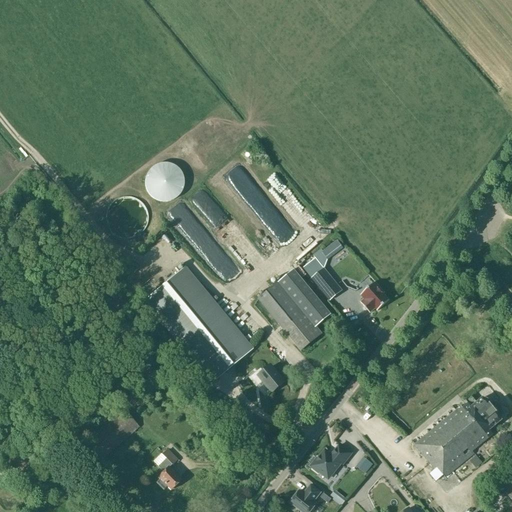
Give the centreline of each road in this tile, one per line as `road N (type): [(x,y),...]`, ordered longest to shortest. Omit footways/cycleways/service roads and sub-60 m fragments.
road 1 (unclassified): [(332,411),(437,283),(511,169)]
road 2 (unknown): [(332,411),(237,300),(240,288),(303,239)]
road 3 (unclassified): [(252,511),(332,411)]
